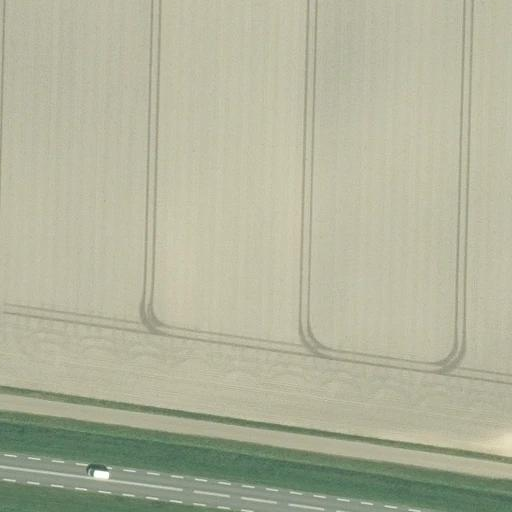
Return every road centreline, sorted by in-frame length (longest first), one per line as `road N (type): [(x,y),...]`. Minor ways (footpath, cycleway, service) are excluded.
road 1 (unclassified): [(0,402),(511,470)]
road 2 (primary): [(337,511),(0,467)]
